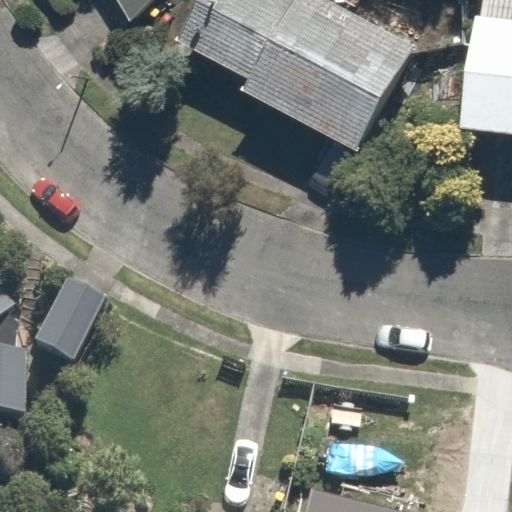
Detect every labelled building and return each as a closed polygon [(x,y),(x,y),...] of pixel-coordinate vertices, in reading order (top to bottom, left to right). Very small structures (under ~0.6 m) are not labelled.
[(182,19),(172,0),(120,0),(143,41),(182,19)] [(268,105),(381,168),(440,61),(329,0),(219,0),(194,47),(275,93),(268,105)] [(511,0),(500,0),(487,147),(511,149),(511,0)] [(0,335),(21,312),(0,292),(0,335)] [(74,294),(40,346),(83,374),(116,322),(74,294)] [(0,432),(15,431),(12,358),(0,358),(0,432)]
